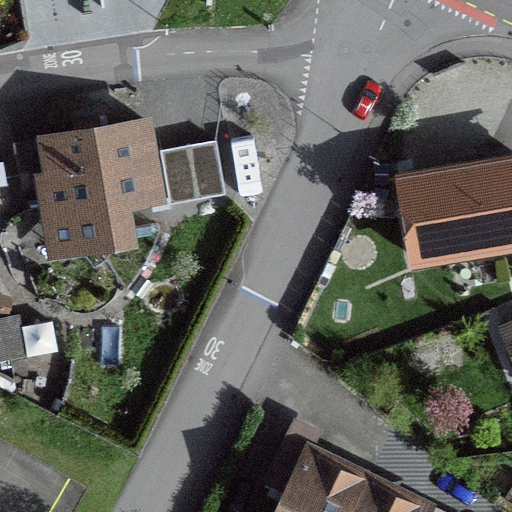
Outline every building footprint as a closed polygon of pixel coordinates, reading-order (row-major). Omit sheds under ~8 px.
[(19,191),(41,187),(46,218),(74,213),(80,249),(126,241),(120,205),(156,199),(144,123),(93,131),(91,119),(74,122),(76,134),(13,146),(19,191)] [(203,141),(174,146),(183,194),(211,189),(203,141)] [(511,237),(511,167),(403,184),(415,254),(511,237)] [(511,323),(498,329),(511,366),(511,323)] [(423,511),(424,511),(390,494),(346,473),(306,454),(295,477),(271,465),(262,484),(286,496),(277,511),(423,511)]
